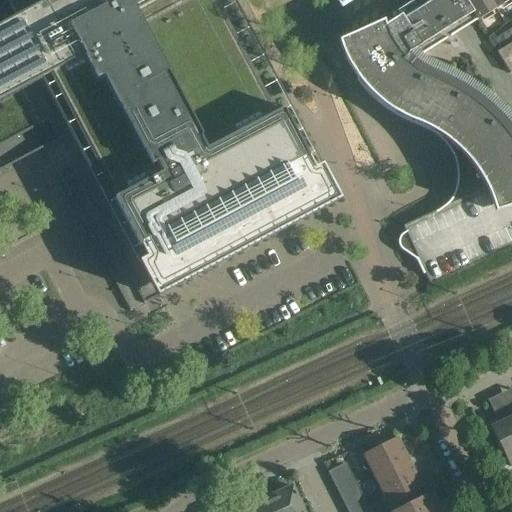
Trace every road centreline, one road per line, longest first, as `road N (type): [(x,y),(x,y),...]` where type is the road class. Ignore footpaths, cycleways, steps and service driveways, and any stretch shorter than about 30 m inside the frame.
road 1 (residential): [(300,446),(429,393),(491,511)]
road 2 (residential): [(170,511),(194,493),(300,446)]
